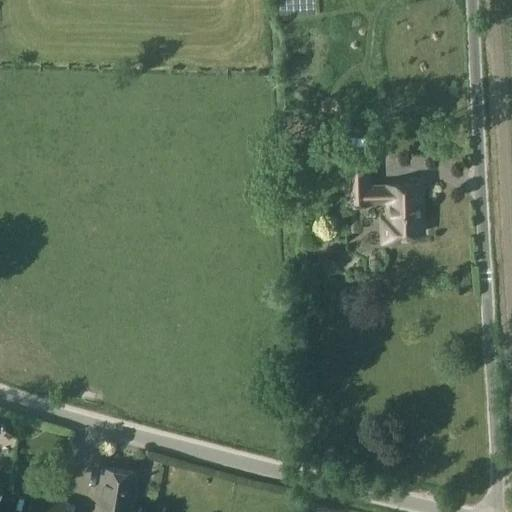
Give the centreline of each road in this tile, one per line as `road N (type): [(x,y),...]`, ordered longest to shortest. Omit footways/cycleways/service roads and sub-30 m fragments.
road 1 (unclassified): [(495,511),(468,0)]
road 2 (unclassified): [(442,511),(0,395)]
